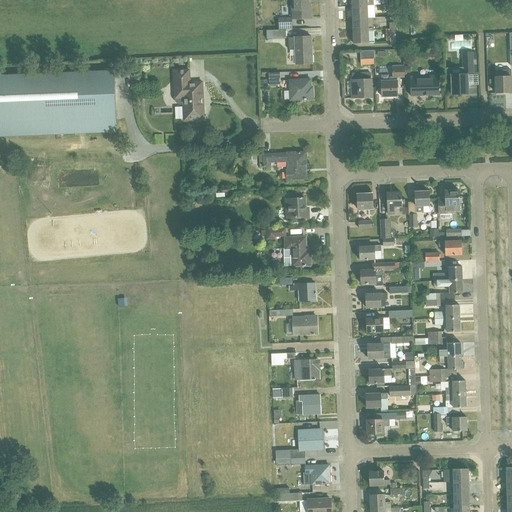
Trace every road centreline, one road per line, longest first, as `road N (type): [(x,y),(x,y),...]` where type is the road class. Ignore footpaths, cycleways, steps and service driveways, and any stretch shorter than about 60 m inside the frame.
road 1 (residential): [(347,454),(335,177)]
road 2 (residential): [(474,174),(483,449)]
road 3 (residential): [(511,118),(333,126)]
road 4 (residential): [(335,177),(474,174)]
road 5 (residential): [(347,454),(483,449)]
road 6 (residential): [(333,126),(328,0)]
